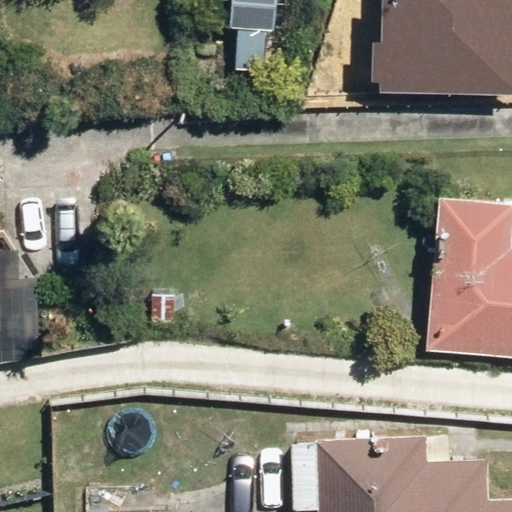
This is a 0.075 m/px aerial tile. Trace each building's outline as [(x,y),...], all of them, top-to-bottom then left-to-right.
[(229,13),(178,10),(174,65),(225,68),(229,13)] [(489,19),(399,15),(396,73),(487,77),(489,19)] [(0,321),(15,322),(20,169),(0,168),(0,321)] [(511,181),(454,177),(442,339),(511,344),(511,181)] [(336,430),(303,430),(302,497),(332,497),(331,511),(511,511),(511,488),(501,488),(501,443),(446,443),(446,419),(336,418),(336,430)] [(188,511),(189,499),(99,493),(97,511),(188,511)]
